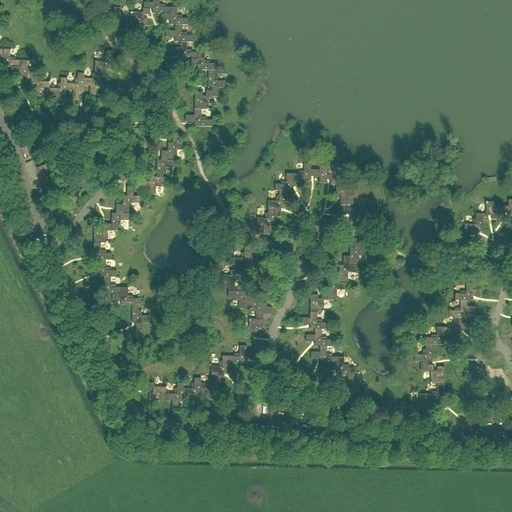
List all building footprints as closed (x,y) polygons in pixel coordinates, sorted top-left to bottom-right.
[(159,0),(152,0),(152,3),(144,2),(143,9),(142,9),(142,12),(130,12),(130,19),(123,18),(123,14),(120,14),(120,8),(113,7),(113,25),(117,25),(117,34),(124,35),(124,26),(147,26),(147,19),(144,19),(144,15),(149,15),(149,9),(152,9),(152,14),(161,14),(161,20),(169,20),(169,25),(175,25),(175,31),(166,30),(166,37),(174,38),(174,42),(180,42),(180,48),(171,48),(171,54),(179,55),(179,59),(188,59),(188,66),(197,66),(197,70),(208,70),(207,88),(212,88),(211,91),(206,91),(205,96),(202,96),(202,92),(194,92),(194,115),(185,115),(185,122),(194,122),(193,126),(211,127),(212,120),(206,120),(206,117),(201,117),(201,110),(208,110),(208,98),(212,98),(212,97),(218,97),(218,88),(225,88),(225,81),(217,81),(217,76),(214,76),(215,64),(209,64),(209,61),(204,61),(204,53),(191,53),(191,50),(187,50),(187,42),(192,42),(192,36),(186,35),(187,33),(182,33),(182,25),(187,25),(187,18),(181,18),(182,16),(177,16),(177,8),(164,7),(164,5),(160,4),(159,0)] [(0,62),(3,63),(2,67),(11,67),(11,73),(20,74),(20,78),(31,78),(31,84),(36,84),(36,88),(32,88),(32,95),(55,96),(55,105),(62,105),(62,96),(66,96),(66,91),(72,91),(72,100),(79,100),(79,91),(83,91),(84,86),(89,86),(89,95),(96,95),(96,86),(101,86),(101,78),(107,78),(107,69),(112,69),(112,52),(105,51),(105,57),(103,57),(102,62),(94,62),(94,74),(91,74),(91,79),(84,79),(84,73),(77,73),(77,79),(74,79),(74,84),(67,84),(67,78),(60,78),(60,84),(57,84),(57,89),(49,89),(50,82),(37,82),(38,72),(32,71),(32,69),(27,69),(27,61),(15,60),(15,58),(10,58),(10,50),(0,49),(0,62)] [(180,134),(173,134),(172,143),(168,143),(168,151),(161,151),(161,160),(157,160),(156,177),(149,177),(149,181),(140,181),(139,187),(149,188),(148,194),(155,195),(156,187),(160,187),(160,184),(166,185),(167,178),(163,178),(163,172),(166,172),(166,167),(174,168),(174,155),(177,155),(177,150),(185,151),(186,143),(179,143),(180,134)] [(310,164),(303,164),(303,172),(298,172),(298,174),(285,174),(285,182),(280,182),(280,185),(274,185),(274,191),(278,191),(278,197),(276,197),(275,201),(267,201),(267,214),(265,214),(265,219),(257,219),(256,226),(263,226),(263,235),(270,235),(270,226),(274,226),(274,218),(280,218),(281,209),(285,209),(285,191),(292,192),(292,187),(301,187),(301,181),(310,181),(310,177),(319,177),(318,184),(326,184),(326,180),(330,180),(330,185),(336,185),(335,196),(340,197),(340,205),(346,206),(346,214),(350,214),(350,223),(357,223),(357,214),(363,214),(363,207),(355,207),(355,202),(353,202),(353,190),(345,189),(345,185),(342,185),(342,179),(332,179),(333,166),(319,166),(319,170),(310,170),(310,164)] [(134,188),(127,188),(127,197),(123,196),(122,205),(116,205),(116,214),(111,214),(111,225),(105,224),(105,230),(101,230),(102,226),(94,226),(93,249),(84,249),(84,255),(93,256),(93,260),(98,260),(98,266),(89,266),(89,273),(98,273),(98,277),(103,277),(103,283),(94,283),(94,290),(103,290),(103,294),(112,294),(111,301),(120,301),(120,305),(131,305),(131,323),(135,323),(135,332),(142,332),(142,323),(149,323),(149,316),(141,316),(141,311),(138,311),(138,299),(132,299),(132,296),(128,296),(128,288),(115,288),(115,285),(110,285),(111,277),(116,278),(116,271),(110,271),(110,268),(105,268),(106,260),(111,260),(111,254),(105,254),(105,251),(100,251),(101,243),(107,243),(108,231),(118,232),(118,226),(121,226),(121,221),(129,221),(129,208),(132,209),(132,204),(140,204),(140,197),(134,197),(134,188)] [(511,200),(508,200),(508,206),(499,206),(499,202),(486,202),(485,214),(475,214),(475,220),(472,220),(472,224),(464,224),(464,237),(461,237),(461,242),(453,241),(453,249),(459,249),(459,258),(466,258),(466,249),(470,249),(470,241),(477,241),(477,232),(481,232),(482,221),(488,221),(488,215),(491,216),(491,219),(499,220),(499,213),(507,213),(507,218),(511,217),(511,200)] [(362,240),(355,240),(355,249),(351,249),(350,257),(344,257),(343,266),(339,266),(339,274),(332,274),(332,283),(328,283),(327,294),(321,294),(321,299),(317,299),(317,295),(310,295),(309,318),(300,317),(300,324),(309,325),(309,329),(314,329),(314,335),(305,334),(305,341),(314,342),(314,346),(319,346),(319,352),(310,351),(310,358),(319,359),(319,363),(327,363),(327,370),(336,370),(336,374),(347,375),(347,392),(351,392),(351,401),(357,402),(358,393),(364,393),(364,386),(356,385),(356,381),(354,381),(354,368),(348,368),(348,365),(343,365),(343,357),(331,357),(331,354),(326,354),(326,346),(332,347),(332,340),(326,340),(326,337),(321,337),(321,329),(327,330),(327,323),(321,323),(321,320),(316,320),(316,312),(323,313),(324,301),(334,301),(334,295),(337,295),(337,290),(345,291),(345,278),(348,278),(348,273),(356,274),(357,261),(359,261),(360,256),(368,257),(368,249),(362,249),(362,240)] [(251,248),(244,248),(244,254),(242,254),(241,258),(233,258),(233,271),(230,271),(230,276),(222,275),(222,283),(228,283),(228,298),(234,298),(234,301),(238,301),(238,309),(251,309),(251,312),(255,312),(255,320),(249,319),(248,331),(244,331),(244,338),(251,338),(251,333),(254,333),(254,337),(262,337),(263,314),(272,314),(272,308),(263,307),(263,303),(254,303),(255,296),(246,296),(246,292),(235,291),(235,283),(239,283),(240,274),(246,275),(246,266),(251,266),(251,248)] [(473,284),(465,284),(465,292),(461,292),(460,294),(455,294),(454,301),(460,301),(459,308),(455,308),(455,311),(449,311),(449,318),(454,318),(454,325),(449,325),(449,328),(436,328),(436,336),(431,336),(431,338),(425,338),(425,350),(422,350),(422,355),(414,355),(414,362),(420,362),(420,371),(426,371),(426,372),(430,372),(430,384),(436,384),(436,392),(431,392),(431,394),(419,394),(418,402),(414,402),(414,405),(408,405),(407,411),(425,412),(425,407),(434,408),(435,401),(443,401),(443,397),(452,397),(452,390),(443,390),(444,367),(436,367),(436,371),(433,371),(433,365),(427,365),(427,362),(431,362),(432,345),(443,345),(443,341),(452,341),(452,335),(460,335),(461,330),(469,331),(470,324),(461,324),(461,318),(466,318),(466,314),(475,314),(475,307),(467,307),(467,301),(472,301),(472,297),(481,297),(481,290),(473,290),(473,284)] [(247,346),(239,346),(239,354),(234,354),(234,356),(222,356),(222,362),(219,362),(219,367),(211,367),(211,379),(208,379),(208,384),(200,384),(201,378),(194,378),(194,384),(191,384),(191,389),(183,389),(183,383),(177,383),(176,389),(174,389),(174,394),(166,394),(166,387),(154,386),(154,383),(147,383),(147,389),(153,389),(152,393),(149,392),(148,400),(172,401),(171,410),(178,410),(179,401),(183,401),(183,396),(189,396),(189,405),(195,405),(196,396),(200,396),(200,391),(206,391),(206,400),(212,400),(213,391),(217,391),(217,383),(224,383),(224,374),(228,374),(229,363),(246,364),(246,359),(255,359),(255,353),(246,353),(247,346)]
